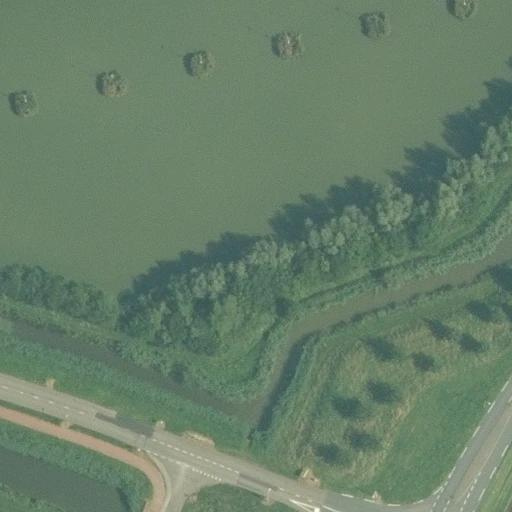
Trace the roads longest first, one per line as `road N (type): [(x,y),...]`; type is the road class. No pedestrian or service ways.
road 1 (unclassified): [(191,453),(0,387)]
road 2 (unclassified): [(333,511),(191,453)]
road 3 (secondary): [(450,511),(511,407)]
